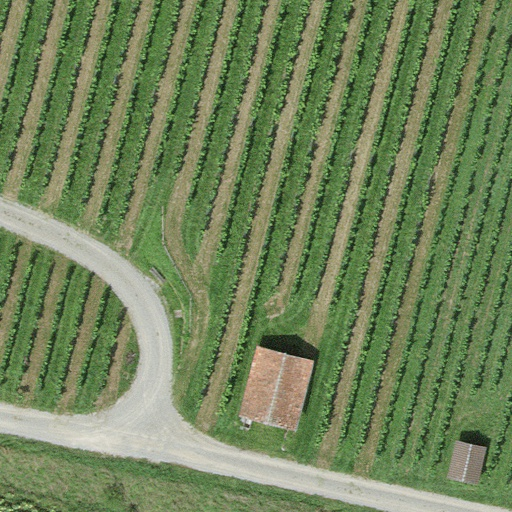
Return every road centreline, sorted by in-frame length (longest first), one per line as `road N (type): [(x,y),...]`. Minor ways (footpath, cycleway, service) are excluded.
road 1 (track): [(0,425),(420,511)]
road 2 (track): [(141,451),(153,388),(150,326),(120,275),(0,223)]
